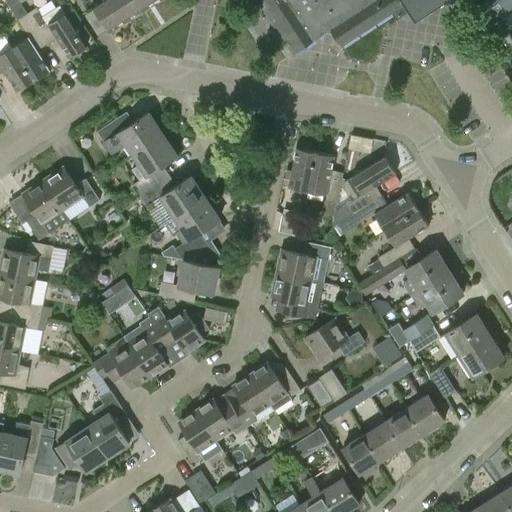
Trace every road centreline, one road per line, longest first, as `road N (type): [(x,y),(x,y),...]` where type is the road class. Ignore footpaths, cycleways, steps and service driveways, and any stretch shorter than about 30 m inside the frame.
road 1 (residential): [(87,511),(173,459),(148,418),(154,402),(232,356),(288,99)]
road 2 (residential): [(0,156),(128,75),(288,99)]
road 3 (residential): [(288,99),(402,122),(452,183)]
road 4 (unknown): [(148,72),(266,215)]
road 5 (residential): [(403,511),(511,412)]
